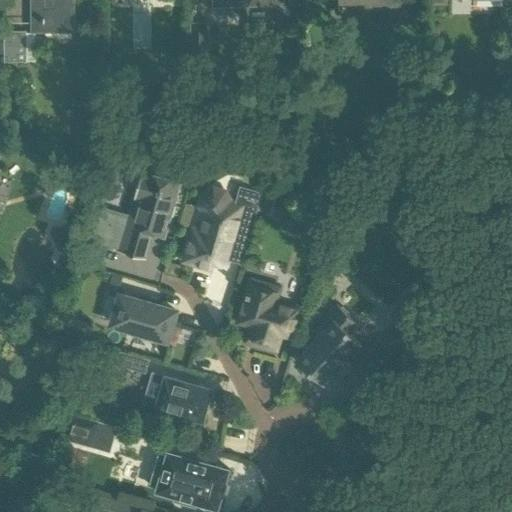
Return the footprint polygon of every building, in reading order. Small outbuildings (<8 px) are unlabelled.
[(32,0),(33,30),(44,31),(44,29),(72,29),(72,30),(74,30),(73,8),(72,8),(72,0),(32,0)] [(213,0),(213,6),(234,6),(245,5),(246,25),(245,0),(213,0)] [(246,5),(271,5),(278,4),(277,0),(245,0),(246,25),(246,5)] [(208,50),(208,31),(207,22),(193,23),(193,51),(208,50)] [(4,61),(26,61),(26,30),(4,31),(4,61)] [(88,104),(87,114),(92,118),(98,118),(104,114),(103,105),(98,100),(92,100),(88,104)] [(124,126),(133,140),(145,132),(136,118),(124,126)] [(162,236),(178,181),(141,171),(134,196),(140,197),(138,205),(134,204),(120,252),(142,258),(149,232),(162,236)] [(260,192),(240,187),(235,204),(230,202),(224,192),(213,189),(203,195),(200,206),(205,216),(201,231),(193,229),(184,260),(212,268),(213,261),(225,265),(227,259),(240,262),(240,264),(241,264),(262,190),(261,190),(260,192)] [(291,338),(299,309),(270,300),(274,287),(250,281),(238,322),(252,326),(249,337),(261,340),(260,343),(277,348),(281,335),(291,338)] [(141,301),(120,295),(112,324),(132,329),(131,335),(148,340),(150,334),(167,339),(175,310),(154,304),(156,299),(142,295),(141,301)] [(334,372),(353,389),(372,369),(388,351),(359,324),(341,308),(337,304),(334,308),(302,342),(303,343),(307,347),(306,348),(296,359),(306,368),(305,369),(306,370),(307,369),(308,370),(313,374),(312,375),(312,376),(313,375),(319,380),(323,384),(331,374),(334,372)] [(405,323),(419,335),(428,326),(413,313),(405,323)] [(92,333),(95,323),(71,316),(68,327),(92,333)] [(83,356),(94,359),(98,344),(86,341),(83,356)] [(150,360),(120,351),(116,365),(146,373),(150,360)] [(210,388),(167,376),(152,371),(143,403),(158,408),(158,407),(172,412),(171,418),(185,422),(186,416),(201,420),(203,421),(204,419),(203,418),(211,390),(212,391),(212,389),(210,388)] [(68,413),(61,438),(110,452),(117,427),(68,413)] [(228,469),(167,451),(167,454),(159,452),(149,485),(157,487),(156,491),(175,496),(174,501),(194,507),(195,502),(217,508),(228,469)] [(130,511),(132,506),(117,502),(114,511),(130,511)]
